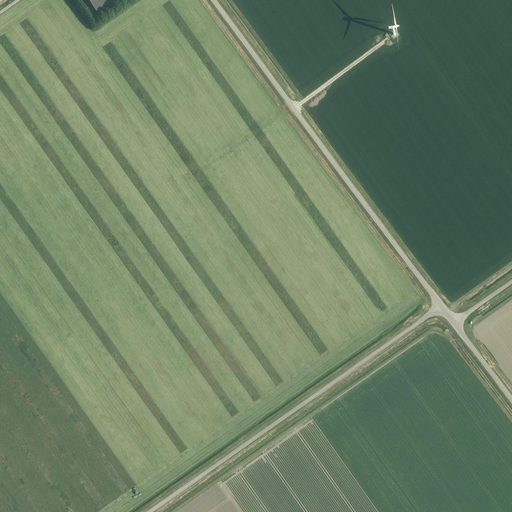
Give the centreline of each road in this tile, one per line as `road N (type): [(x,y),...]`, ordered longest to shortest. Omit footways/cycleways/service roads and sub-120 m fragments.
road 1 (unclassified): [(441,306),(215,0)]
road 2 (residential): [(149,511),(441,306)]
road 3 (track): [(294,107),(392,35)]
